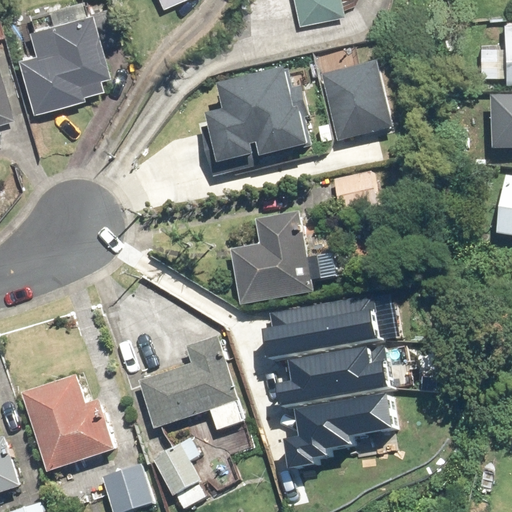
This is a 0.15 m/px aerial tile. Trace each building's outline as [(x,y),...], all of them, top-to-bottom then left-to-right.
[(292,0),(295,18),(341,11),(339,0),(292,0)] [(87,11),(26,29),(31,47),(14,52),(30,105),(99,85),(92,58),(100,55),(87,11)] [(511,24),(501,25),(503,78),(511,77),(511,24)] [(384,57),(331,70),(348,139),(401,126),(384,57)] [(207,123),(220,171),(322,145),(301,63),(230,82),(236,108),(214,114),(216,121),(207,123)] [(0,119),(13,116),(0,75),(0,119)] [(501,130),(501,151),(511,151),(511,99),(495,100),(497,130),(501,130)] [(374,176),(339,182),(345,216),(380,210),(374,176)] [(511,185),(510,185),(502,236),(511,237),(511,185)] [(256,224),(260,247),(235,251),(243,306),(315,295),(310,263),(311,263),(302,216),(256,224)] [(445,295),(407,300),(419,393),(458,388),(445,295)] [(273,327),(278,354),(387,337),(381,296),(277,312),(279,327),(273,327)] [(288,385),(291,404),(403,384),(398,356),(382,359),(380,345),(301,359),(305,382),(288,385)] [(144,378),(159,428),(243,404),(228,353),(144,378)] [(105,402),(90,406),(83,380),(27,395),(35,422),(31,423),(45,473),(119,453),(105,402)] [(293,437),(297,466),(326,461),(325,455),(337,454),(336,445),(365,441),(364,433),(409,426),(403,389),(304,404),(308,435),(293,437)] [(0,497),(22,492),(10,444),(0,445),(0,497)] [(184,446),(158,463),(177,493),(203,476),(184,446)] [(148,465),(105,478),(115,511),(127,511),(159,503),(148,465)]
